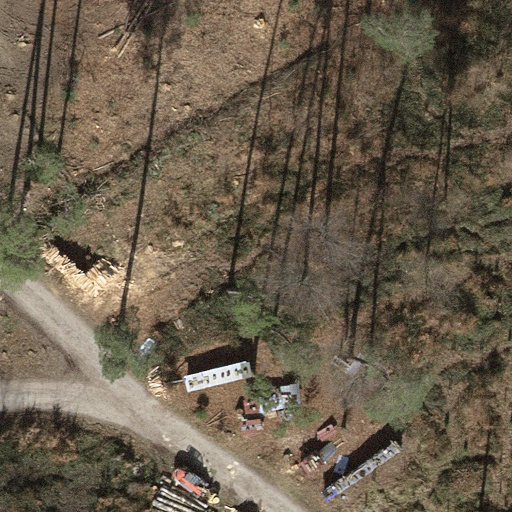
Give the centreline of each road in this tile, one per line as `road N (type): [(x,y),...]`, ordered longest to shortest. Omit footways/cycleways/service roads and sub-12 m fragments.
road 1 (track): [(75,383),(306,511)]
road 2 (track): [(75,383),(0,289)]
